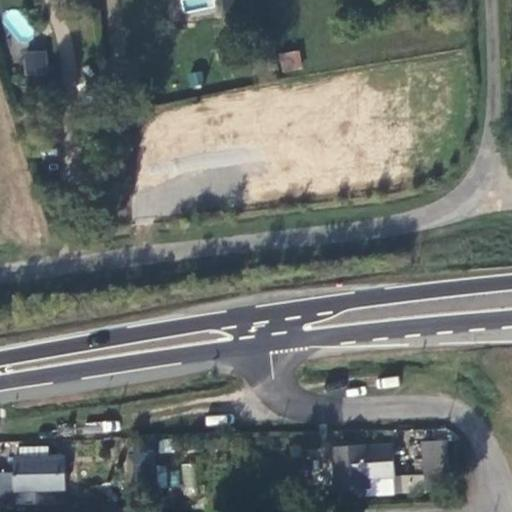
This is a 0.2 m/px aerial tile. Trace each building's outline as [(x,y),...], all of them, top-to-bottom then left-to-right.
[(259,14),(258,0),(222,0),(222,14),(259,14)] [(283,73),(303,68),(298,49),(278,54),(283,73)] [(22,52),(25,77),(49,74),(47,50),(22,52)] [(451,489),(449,442),(424,443),(425,476),(410,478),(410,493),(451,489)] [(336,448),(338,489),(353,489),(353,479),(395,476),(394,456),(368,456),(366,446),(336,448)] [(0,511),(0,502),(16,503),(16,492),(65,491),(65,458),(50,458),(49,447),(23,448),(23,458),(16,459),(16,473),(0,473),(0,511)] [(182,463),(182,494),(194,494),(194,463),(182,463)]
